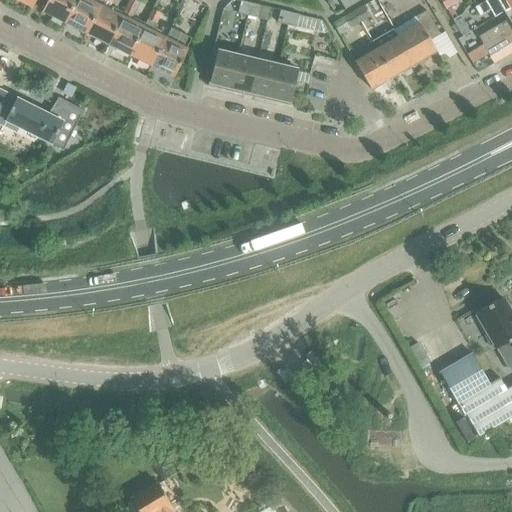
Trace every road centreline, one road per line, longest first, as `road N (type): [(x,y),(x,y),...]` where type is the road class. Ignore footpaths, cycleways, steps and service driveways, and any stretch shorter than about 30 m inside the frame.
road 1 (unclassified): [(0,367),(132,380),(205,369),(272,340),(343,292),(511,202)]
road 2 (primary): [(0,298),(181,272),(282,243),(470,164)]
road 3 (residential): [(151,108),(353,151),(511,82)]
road 4 (residential): [(151,108),(0,32)]
